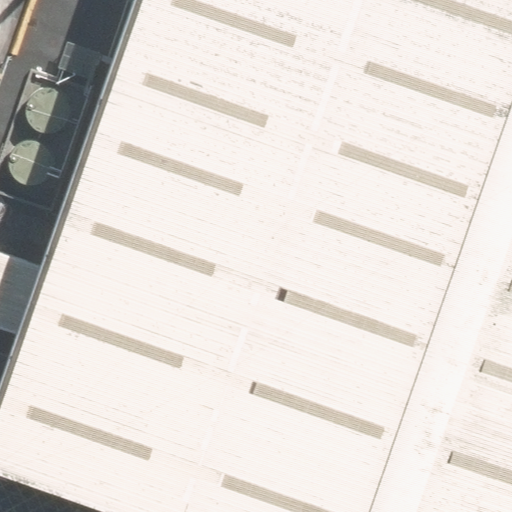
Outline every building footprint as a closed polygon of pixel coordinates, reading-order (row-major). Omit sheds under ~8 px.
[(511,511),(511,0),(143,0),(0,411),(0,470),(120,511),(511,511)] [(103,52),(70,41),(59,72),(91,83),(103,52)] [(32,127),(38,132),(46,135),(54,135),(62,133),(69,128),(73,121),(75,113),(74,104),(71,97),(65,91),(57,88),(49,87),(42,89),(36,92),(30,98),(27,105),(26,112),(28,119),(32,127)] [(14,178),(20,184),(28,187),(36,187),(44,184),(51,179),(55,172),(57,164),(56,156),(52,148),(46,143),(39,139),(31,139),(24,140),(17,144),(12,150),(9,156),(8,164),(9,171),(14,178)] [(42,265),(0,250),(0,326),(18,333),(42,265)]
